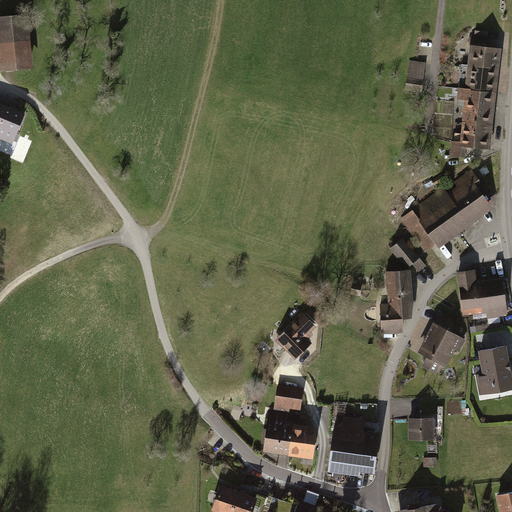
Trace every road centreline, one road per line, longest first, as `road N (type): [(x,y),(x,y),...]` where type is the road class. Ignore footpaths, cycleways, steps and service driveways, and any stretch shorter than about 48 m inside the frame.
road 1 (residential): [(0,76),(50,116),(118,207),(176,372),(206,423),(263,469),(373,505)]
road 2 (residential): [(373,505),(386,371),(419,301),(444,273),(511,249)]
road 3 (track): [(135,242),(108,240),(52,258),(22,272),(0,297)]
